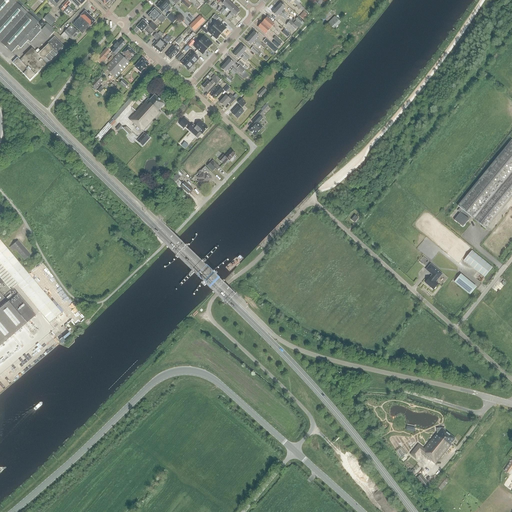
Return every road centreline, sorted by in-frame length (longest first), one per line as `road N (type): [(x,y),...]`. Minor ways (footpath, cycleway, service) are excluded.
road 1 (primary): [(412,511),(335,411),(0,75)]
road 2 (unclassified): [(294,450),(215,380),(176,370),(147,387),(12,511)]
road 3 (unclassified): [(294,450),(312,420),(207,308),(311,199)]
road 4 (track): [(480,0),(417,87),(311,199)]
road 5 (unclassified): [(454,328),(311,199)]
road 6 (unclassified): [(199,207),(252,148),(188,87)]
road 7 (unknown): [(0,269),(45,324),(0,368)]
